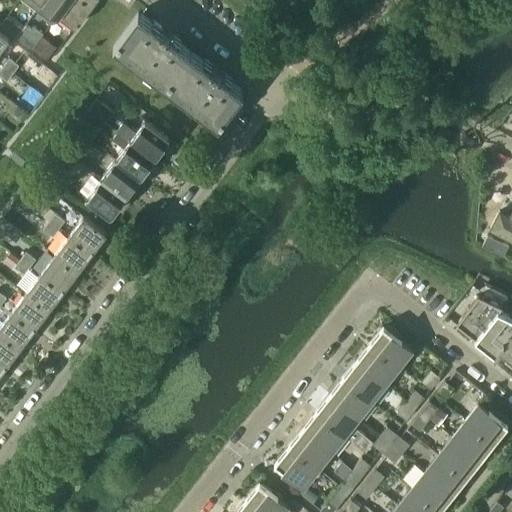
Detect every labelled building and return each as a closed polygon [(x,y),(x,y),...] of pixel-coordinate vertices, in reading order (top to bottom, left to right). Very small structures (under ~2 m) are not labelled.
[(24,0),(36,9),(42,0),(24,0)] [(42,0),(36,9),(52,21),(57,13),(58,13),(67,0),(42,0)] [(67,0),(58,13),(74,25),(93,0),(67,0)] [(163,83),(189,51),(164,32),(137,12),(112,45),(138,65),(163,83)] [(12,27),(9,30),(16,35),(22,27),(19,25),(12,27)] [(17,35),(31,46),(36,38),(22,28),(17,35)] [(32,47),(47,58),(56,46),(41,35),(32,47)] [(217,124),(242,91),(217,72),(189,51),(163,83),(190,104),(217,124)] [(3,63),(12,71),(18,64),(8,57),(3,63)] [(0,74),(6,79),(12,71),(3,63),(0,67),(0,74)] [(102,102),(93,112),(105,121),(113,110),(102,102)] [(98,131),(105,121),(93,112),(86,122),(98,131)] [(144,119),(129,138),(128,139),(151,157),(167,136),(144,119)] [(128,139),(129,138),(118,130),(113,137),(124,145),(113,159),(137,176),(151,157),(128,139)] [(72,140),(64,151),(75,160),(83,149),(72,140)] [(68,169),(75,160),(64,151),(57,160),(68,169)] [(113,159),(99,178),(122,195),(137,176),(113,159)] [(85,197),(108,214),(122,195),(99,178),(85,197)] [(42,203),(36,211),(48,220),(54,212),(42,203)] [(488,228),(511,241),(511,206),(508,215),(498,209),(488,228)] [(48,220),(58,227),(64,219),(54,212),(48,220)] [(83,215),(67,235),(90,252),(105,232),(83,215)] [(3,216),(0,219),(0,235),(2,237),(6,232),(16,240),(23,230),(3,216)] [(48,220),(42,227),(52,235),(58,227),(48,220)] [(481,243),(503,254),(508,244),(486,233),(481,243)] [(67,235),(54,252),(77,269),(90,252),(67,235)] [(13,253),(19,258),(25,250),(19,245),(13,253)] [(19,258),(29,265),(35,258),(25,250),(19,258)] [(10,251),(4,258),(13,265),(19,258),(10,251)] [(54,252),(38,273),(61,289),(77,269),(54,252)] [(19,258),(13,265),(23,273),(29,265),(19,258)] [(38,273),(25,292),(48,307),(61,289),(38,273)] [(25,292),(10,311),(32,328),(48,307),(25,292)] [(494,353),(493,354),(494,355),(501,347),(507,353),(506,354),(508,355),(508,354),(511,357),(511,317),(498,311),(502,306),(478,295),(456,323),(494,353)] [(10,311),(0,323),(0,336),(16,349),(32,328),(10,311)] [(369,342),(397,365),(411,347),(398,337),(402,333),(388,322),(385,326),(383,325),(369,342)] [(0,336),(0,364),(3,367),(16,349),(0,336)] [(356,359),(384,382),(397,365),(369,342),(356,359)] [(343,375),(371,398),(384,382),(356,359),(343,375)] [(430,387),(440,376),(431,368),(422,380),(430,387)] [(330,392),(357,416),(371,398),(343,375),(330,392)] [(444,398),(453,386),(444,379),(435,391),(444,398)] [(415,388),(406,399),(415,406),(424,395),(415,388)] [(316,409),(343,433),(357,416),(330,392),(316,409)] [(406,418),(415,406),(406,399),(397,411),(406,418)] [(429,399),(421,409),(429,417),(438,406),(429,399)] [(466,417),(494,439),(507,423),(505,421),(508,417),(494,407),(491,411),(478,400),(466,417)] [(447,413),(438,406),(429,417),(438,424),(447,413)] [(302,427),(330,450),(343,433),(316,409),(302,427)] [(421,409),(411,422),(420,429),(429,417),(421,409)] [(451,435),(480,457),(494,439),(466,417),(451,435)] [(380,433),(391,442),(398,433),(386,424),(380,433)] [(288,444),(317,467),(330,450),(302,427),(288,444)] [(372,443),(384,452),(391,442),(380,433),(372,443)] [(391,442),(402,451),(409,442),(398,433),(391,442)] [(437,452),(466,475),(480,457),(451,435),(437,452)] [(391,442),(384,452),(395,460),(402,451),(391,442)] [(303,484),(317,467),(288,444),(274,462),(303,484)] [(346,461),(353,467),(361,456),(354,450),(346,461)] [(424,470),(452,492),(466,475),(437,452),(424,470)] [(353,467),(360,475),(370,463),(361,456),(353,467)] [(336,468),(346,476),(353,467),(343,459),(336,468)] [(346,476),(339,484),(348,492),(360,475),(353,467),(346,476)] [(375,467),(366,479),(374,486),(384,474),(375,467)] [(411,486),(439,509),(452,492),(424,470),(411,486)] [(366,497),(374,486),(366,479),(357,489),(366,497)] [(245,499),(261,511),(280,511),(287,504),(259,481),(245,499)] [(303,484),(298,491),(312,503),(318,496),(303,484)] [(328,498),(337,505),(348,492),(339,484),(328,498)] [(397,504),(406,511),(436,511),(439,509),(411,486),(397,504)] [(328,498),(320,508),(324,511),(331,511),(337,505),(328,498)] [(353,511),(355,511),(360,505),(351,498),(342,509),(338,511),(353,511)] [(234,511),(261,511),(245,499),(234,511)]
